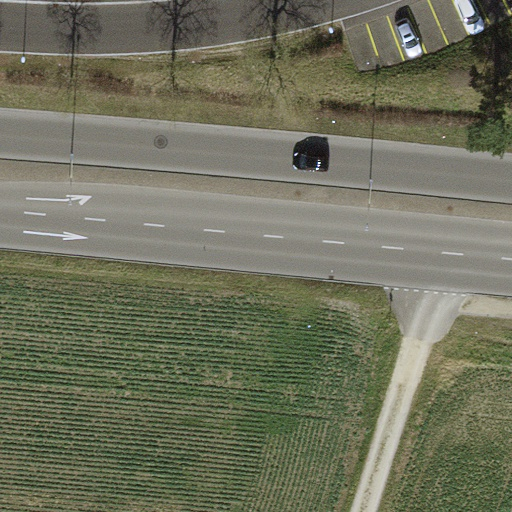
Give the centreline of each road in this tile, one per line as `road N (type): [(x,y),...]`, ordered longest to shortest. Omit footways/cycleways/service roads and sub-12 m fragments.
road 1 (secondary): [(511,222),(0,179)]
road 2 (residential): [(321,0),(160,34),(0,24)]
road 3 (track): [(429,304),(364,511)]
